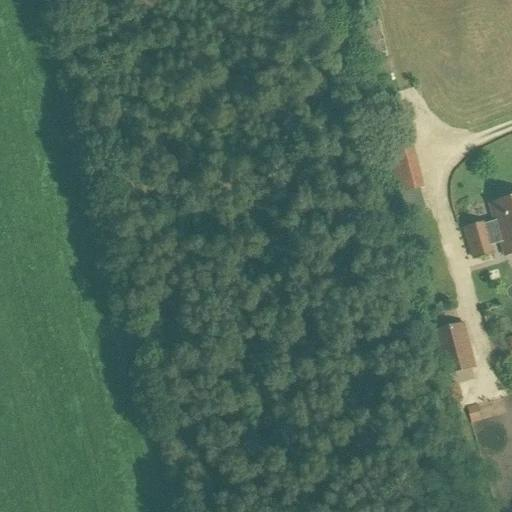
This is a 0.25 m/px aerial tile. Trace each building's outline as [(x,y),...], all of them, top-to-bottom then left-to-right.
[(412,113),(433,106),(429,93),(407,100),(412,113)] [(383,148),(395,194),(420,188),(407,142),(383,148)] [(484,223),(466,228),(475,258),(493,253),(490,244),(500,241),(505,256),(511,254),(511,198),(490,204),(495,224),(485,227),(484,223)] [(472,368),(460,323),(434,330),(445,375),(472,368)] [(475,405),(466,408),(470,422),(479,420),(475,405)]
